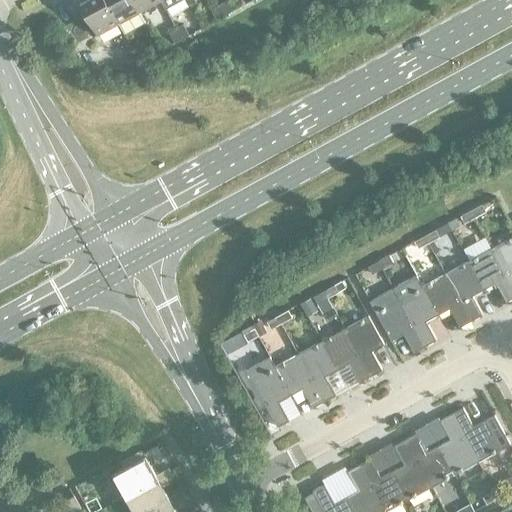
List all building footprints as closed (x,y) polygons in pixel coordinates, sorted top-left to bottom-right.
[(118,23),(105,0),(84,0),(79,3),(97,34),(118,23)] [(145,22),(139,11),(133,0),(105,0),(118,23),(124,33),(145,22)] [(159,0),(133,0),(139,11),(159,0)] [(180,0),(160,0),(165,8),(180,0)] [(225,1),(218,4),(224,15),(231,11),(225,1)] [(224,15),(218,4),(211,8),(217,19),(224,15)] [(183,24),(176,27),(182,38),(189,34),(183,24)] [(182,38),(176,27),(169,31),(174,42),(182,38)] [(142,50),(134,51),(135,63),(143,62),(142,50)] [(135,63),(134,51),(125,52),(127,64),(135,63)] [(485,211),(481,203),(471,209),(475,216),(485,211)] [(475,216),(471,209),(460,215),(464,222),(475,216)] [(454,218),(447,222),(451,230),(458,226),(454,218)] [(447,222),(440,226),(444,234),(451,230),(447,222)] [(439,236),(435,229),(425,235),(429,242),(439,236)] [(429,242),(425,235),(414,240),(418,248),(429,242)] [(511,235),(491,247),(511,284),(511,235)] [(511,297),(511,284),(491,247),(468,260),(484,288),(496,282),(506,301),(511,297)] [(393,261),(389,254),(378,260),(382,267),(393,261)] [(382,267),(378,260),(367,266),(371,273),(382,267)] [(484,288),(468,260),(445,272),(471,320),(482,314),(472,295),(484,288)] [(471,320),(445,272),(422,285),(438,314),(449,307),(460,326),(471,320)] [(338,291),(334,284),(324,290),(327,297),(338,291)] [(438,314),(422,285),(399,298),(425,345),(436,339),(426,320),(438,314)] [(369,300),(375,311),(391,339),(403,333),(413,351),(425,345),(399,298),(393,287),(369,300)] [(327,297),(324,290),(313,296),(317,303),(327,297)] [(310,296),(301,301),(307,312),(316,307),(310,296)] [(292,316),(288,309),(277,315),(281,322),(292,316)] [(368,314),(344,327),(370,375),(382,369),(371,350),(384,343),(368,314)] [(281,322),(277,315),(267,321),(271,328),(281,322)] [(370,375),(344,327),(321,340),(337,369),(349,362),(359,381),(370,375)] [(258,335),(254,328),(244,333),(248,341),(258,335)] [(241,331),(220,343),(226,354),(247,342),(241,331)] [(337,369),(321,340),(298,353),(324,400),(335,394),(325,375),(337,369)] [(324,400),(298,353),(275,365),(291,394),(302,388),(313,407),(324,400)] [(245,368),(251,378),(277,426),(289,419),(279,401),(291,394),(275,365),(269,355),(245,368)] [(463,407),(451,413),(477,461),(510,443),(494,414),(473,426),(463,407)] [(477,461),(451,413),(440,420),(450,438),(438,445),(454,474),(477,461)] [(416,432),(405,439),(431,486),(454,474),(438,445),(427,451),(416,432)] [(431,486),(405,439),(394,445),(404,464),(392,470),(408,499),(431,486)] [(114,472),(126,495),(157,477),(156,475),(148,461),(162,454),(157,445),(144,452),(145,455),(114,472)] [(370,458),(359,464),(385,511),(408,499),(392,470),(380,476),(370,458)] [(383,511),(385,511),(359,464),(347,470),(358,489),(346,495),(354,511),(383,511)] [(169,467),(156,475),(157,477),(126,495),(135,511),(146,511),(169,500),(168,496),(161,483),(174,476),(169,467)] [(511,489),(511,474),(502,481),(508,492),(511,489)] [(507,492),(502,481),(492,486),(498,496),(507,492)] [(313,492),(304,496),(312,511),(354,511),(346,495),(334,502),(324,483),(312,490),(313,492)] [(181,489),(168,496),(169,500),(146,511),(176,511),(173,505),(186,498),(181,489)] [(483,496),(487,503),(497,498),(493,490),(483,496)] [(72,511),(81,508),(74,495),(65,500),(71,511),(72,511)] [(511,511),(511,503),(495,511),(511,511)]
